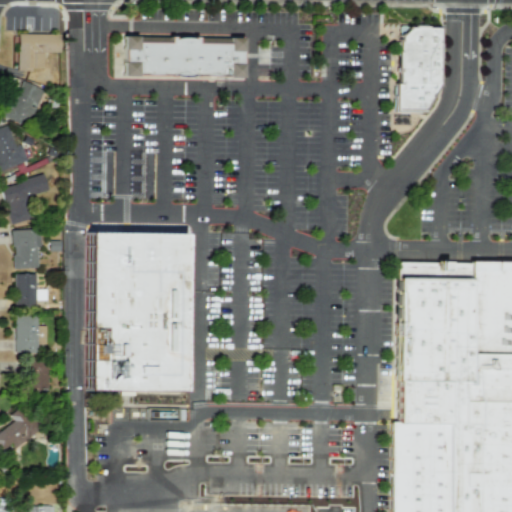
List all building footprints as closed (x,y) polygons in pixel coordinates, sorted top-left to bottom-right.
[(419,109),(436,84),(436,30),(406,30),(396,41),(393,108),(419,109)] [(58,34),(15,33),(15,69),(41,70),(42,52),(58,52),(58,34)] [(241,77),(242,35),(112,33),(111,75),(241,77)] [(41,90),(18,79),(1,116),(23,127),(41,90)] [(0,168),(24,160),(18,144),(12,146),(4,124),(0,125),(0,168)] [(45,190),(41,174),(0,185),(0,193),(8,223),(28,217),(23,196),(45,190)] [(10,268),(35,267),(35,246),(38,246),(38,228),(9,229),(10,268)] [(93,234),(190,236),(187,392),(91,391),(93,234)] [(393,269),(511,267),(511,511),(389,511),(389,430),(395,430),(393,269)] [(33,273),(12,273),(11,305),(33,306),(33,299),(41,299),(41,289),(33,289),(33,273)] [(34,315),(11,316),(12,353),(35,352),(34,344),(42,344),(42,325),(34,325),(34,315)] [(45,360),(20,360),(19,393),(44,394),(45,360)] [(0,427),(0,453),(36,426),(20,404),(5,415),(9,420),(0,427)]
